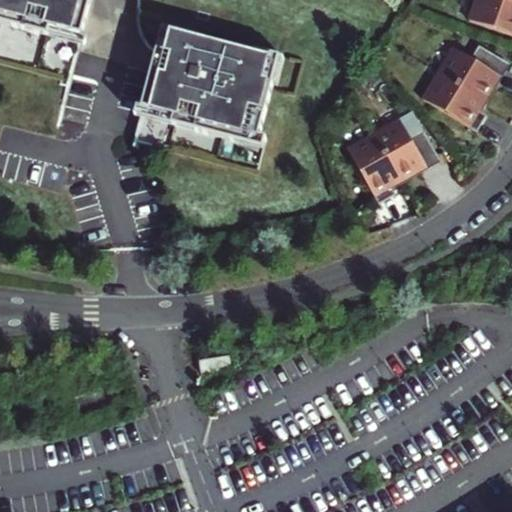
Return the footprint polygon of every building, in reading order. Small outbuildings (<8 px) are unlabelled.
[(0,0),(0,19),(7,21),(5,28),(32,34),(34,26),(87,38),(88,34),(84,24),(75,22),(78,8),(93,11),(95,0),(0,0)] [(511,3),(501,0),(476,0),(469,21),(511,35),(511,3)] [(85,48),(87,38),(34,26),(32,34),(5,28),(7,21),(0,19),(0,64),(70,80),(68,88),(76,89),(85,48)] [(158,89),(151,116),(205,129),(203,137),(229,143),(231,135),(266,144),(267,140),(280,87),(276,86),(283,59),(262,54),(261,55),(211,43),(211,41),(178,33),(173,54),(178,55),(172,79),(169,78),(158,89)] [(453,48),(438,74),(480,99),(486,102),(497,84),(491,81),(503,61),(479,46),(472,59),(453,48)] [(503,61),(491,81),(497,84),(509,64),(503,61)] [(480,99),(438,74),(423,100),(477,132),(487,116),(480,112),(474,109),(480,99)] [(480,99),(474,109),(480,112),(486,102),(480,99)] [(205,129),(151,116),(144,146),(266,175),(274,142),(267,140),(266,144),(231,135),(229,143),(203,137),(205,129)] [(400,120),(375,135),(399,177),(402,183),(421,173),(417,167),(438,155),(424,131),(411,139),(400,120)] [(399,177),(375,135),(349,150),(380,205),(396,196),(392,189),(389,183),(399,177)] [(417,167),(421,173),(441,161),(438,155),(417,167)] [(399,177),(389,183),(392,189),(402,183),(399,177)] [(229,355),(197,361),(200,374),(231,369),(229,355)]
